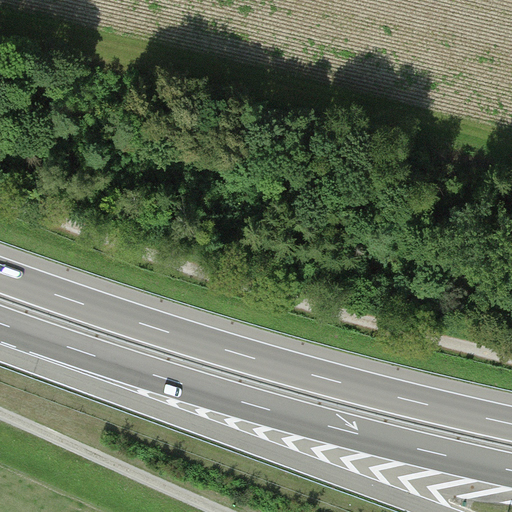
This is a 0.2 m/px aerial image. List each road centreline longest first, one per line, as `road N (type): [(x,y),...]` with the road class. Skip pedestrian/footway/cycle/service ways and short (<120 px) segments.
road 1 (track): [(511,358),(210,276),(0,198)]
road 2 (motorway): [(511,424),(229,351),(0,275)]
road 3 (motorway): [(0,323),(354,433),(511,470)]
road 4 (motorway): [(0,335),(435,511)]
road 5 (track): [(0,412),(223,511)]
